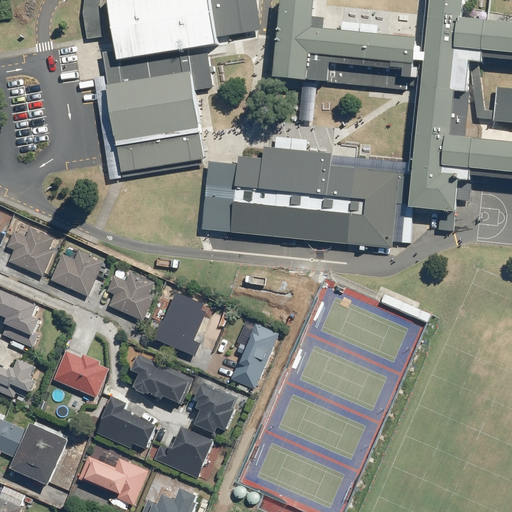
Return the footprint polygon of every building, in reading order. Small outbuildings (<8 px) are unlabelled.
[(217,0),(96,0),(123,171),(207,159),(196,91),(216,88),(210,51),(225,49),(217,0)] [(312,55),(416,66),(419,40),(313,29),(316,0),(283,0),(275,79),(309,82),(312,55)] [(432,0),(412,206),(457,211),(461,166),(511,171),(511,142),(451,137),(460,49),(511,54),(511,23),(463,19),(464,0),(432,0)] [(99,50),(78,51),(80,81),(101,79),(99,50)] [(495,121),(511,122),(511,87),(499,86),(495,121)] [(240,156),(232,232),(394,248),(401,173),(333,166),(334,153),(265,147),(264,159),(240,156)] [(57,251),(52,249),(56,238),(33,227),(29,237),(16,231),(9,247),(16,250),(11,262),(46,277),(57,251)] [(53,280),(91,297),(106,261),(81,250),(77,259),(64,253),(53,280)] [(111,306),(145,321),(156,295),(152,293),(157,282),(132,271),(128,281),(116,275),(109,291),(116,294),(111,306)] [(42,319),(35,317),(40,306),(0,288),(0,289),(0,314),(9,318),(7,323),(10,325),(5,335),(36,348),(42,336),(36,333),(42,319)] [(155,339),(196,356),(201,343),(190,338),(205,302),(179,291),(165,323),(163,322),(155,339)] [(219,341),(228,319),(213,312),(203,335),(219,341)] [(232,379),(256,389),(280,333),(256,323),(232,379)] [(55,379),(99,398),(111,369),(102,364),(103,362),(85,354),(84,357),(68,351),(55,379)] [(185,398),(194,379),(145,356),(140,367),(147,370),(140,384),(170,398),(172,392),(185,398)] [(31,378),(36,366),(21,359),(16,368),(12,367),(10,370),(0,365),(0,381),(13,387),(15,384),(32,392),(37,381),(31,378)] [(244,395),(209,380),(201,399),(206,401),(203,407),(208,409),(203,422),(225,431),(227,424),(233,427),(243,405),(240,404),(244,395)] [(153,446),(164,422),(133,408),(137,400),(120,392),(102,432),(136,447),(139,440),(153,446)] [(0,462),(4,452),(18,458),(13,468),(51,485),(71,439),(33,423),(30,430),(0,417),(0,462)] [(222,437),(191,423),(178,451),(164,445),(158,457),(208,480),(220,452),(216,451),(222,437)] [(81,479),(110,492),(111,489),(121,493),(119,498),(135,505),(150,471),(121,458),(118,467),(91,456),(81,479)] [(82,467),(67,460),(57,482),(56,484),(71,491),(82,467)] [(200,511),(208,492),(189,484),(185,496),(171,491),(167,500),(163,499),(162,500),(154,497),(147,511),(200,511)] [(2,497),(23,506),(28,495),(7,486),(2,497)] [(71,498),(52,489),(46,501),(65,510),(71,498)] [(23,511),(25,507),(0,496),(0,511),(23,511)]
